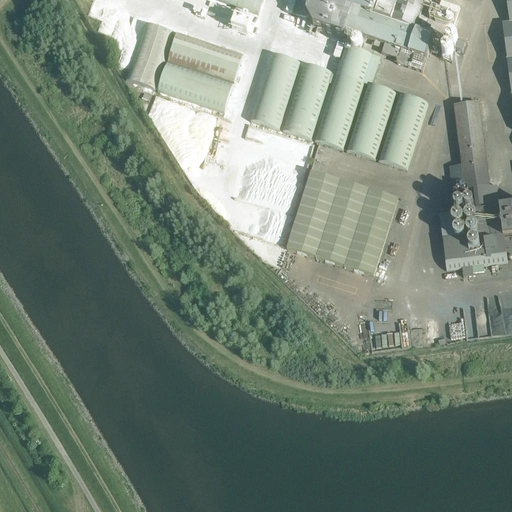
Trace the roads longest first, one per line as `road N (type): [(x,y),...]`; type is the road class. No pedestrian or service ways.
road 1 (track): [(0,32),(198,331),(230,355),(307,387),(463,381)]
road 2 (unknown): [(489,0),(429,185)]
